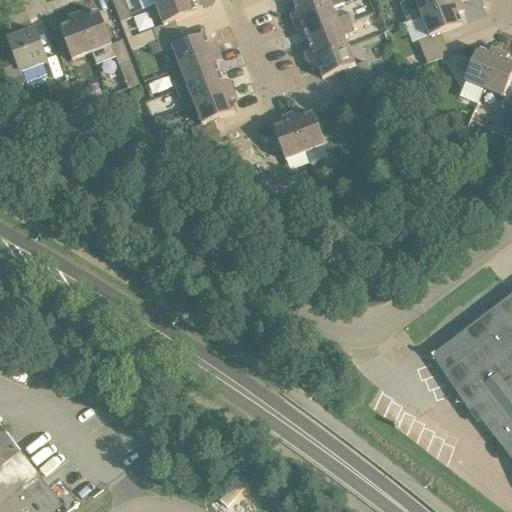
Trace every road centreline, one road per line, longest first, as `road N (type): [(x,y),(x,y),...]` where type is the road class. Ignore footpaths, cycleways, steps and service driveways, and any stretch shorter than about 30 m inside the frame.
road 1 (residential): [(511,235),(390,322),(363,332),(329,329),(0,142)]
road 2 (tertiary): [(403,511),(269,409),(0,246)]
